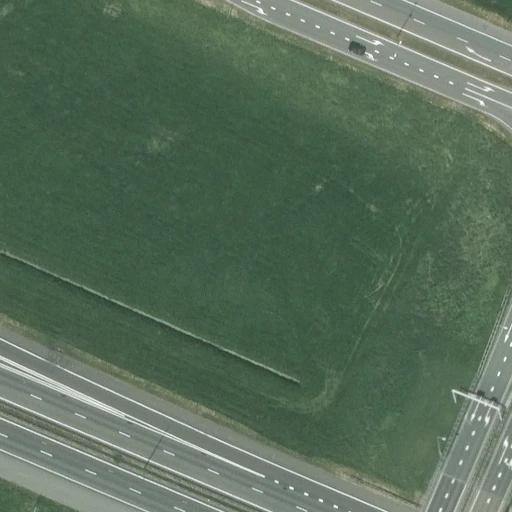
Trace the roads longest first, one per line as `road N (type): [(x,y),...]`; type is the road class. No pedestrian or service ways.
road 1 (motorway): [(265,496),(0,347)]
road 2 (motorway): [(265,496),(0,384)]
road 3 (motorway): [(267,0),(484,92)]
road 4 (motorway): [(0,435),(181,511)]
road 5 (primary): [(511,340),(440,511)]
road 6 (motorway): [(511,61),(374,0)]
